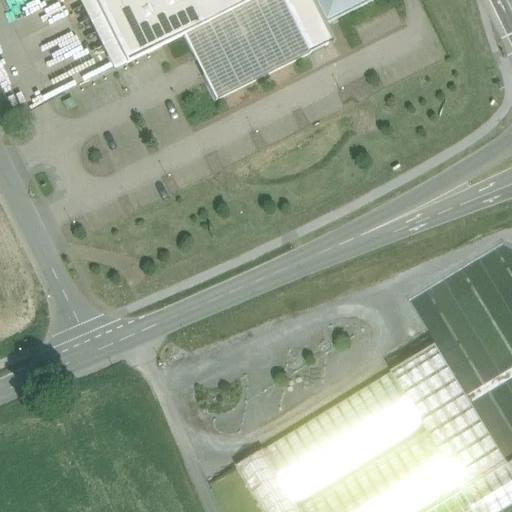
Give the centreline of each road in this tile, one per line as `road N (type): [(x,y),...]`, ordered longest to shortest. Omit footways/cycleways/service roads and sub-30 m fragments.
road 1 (secondary): [(511,164),(93,352)]
road 2 (track): [(511,241),(153,378)]
road 3 (unclassified): [(93,352),(0,167)]
